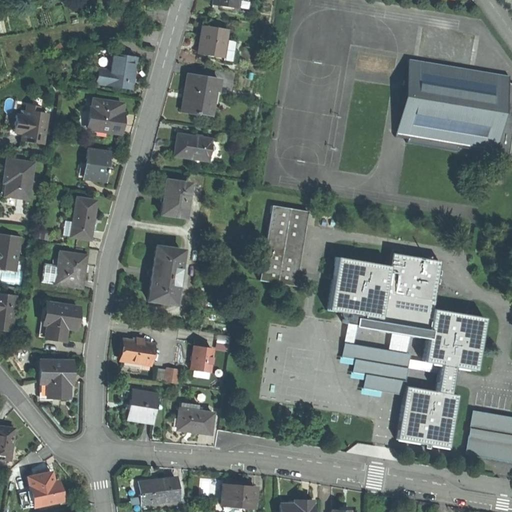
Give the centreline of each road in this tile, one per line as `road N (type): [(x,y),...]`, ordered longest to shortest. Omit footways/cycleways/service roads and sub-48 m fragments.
road 1 (residential): [(95,453),(95,355),(110,257),(181,0)]
road 2 (residential): [(511,504),(230,459),(95,453)]
road 3 (residential): [(95,453),(58,448),(0,380)]
